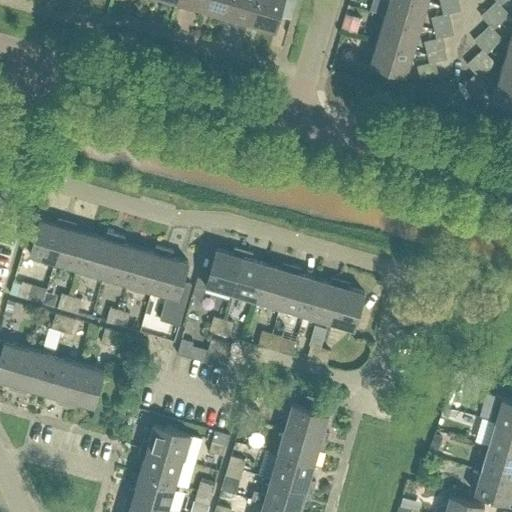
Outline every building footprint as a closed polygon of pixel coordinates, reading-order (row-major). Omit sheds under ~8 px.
[(202,0),(201,7),(225,14),(229,0),(202,0)] [(229,0),(225,14),(250,21),(255,0),(229,0)] [(282,0),(255,0),(250,21),(275,28),(282,0)] [(386,0),(383,12),(420,23),(426,0),(386,0)] [(456,0),(440,4),(442,13),(460,8),(457,0),(456,0)] [(499,21),(486,8),(480,14),(492,28),(499,21)] [(383,12),(376,36),(413,47),(420,23),(383,12)] [(433,28),(435,37),(453,33),(451,24),(433,28)] [(492,46),(479,32),(473,38),(485,52),(492,46)] [(376,36),(369,61),(405,72),(413,47),(376,36)] [(426,52),(428,61),(446,57),(444,48),(426,52)] [(511,50),(505,48),(498,72),(511,76),(511,50)] [(485,70),(472,56),(466,63),(478,76),(485,70)] [(491,97),(511,103),(511,76),(498,72),(491,97)] [(30,252),(55,259),(67,217),(58,214),(56,220),(40,215),(30,252)] [(55,259),(79,266),(89,229),(74,225),(76,219),(67,217),(55,259)] [(79,266),(103,273),(116,231),(106,228),(105,234),(89,229),(79,266)] [(103,273),(127,280),(138,243),(123,239),(124,233),(116,231),(103,273)] [(127,280),(152,287),(164,245),(155,242),(153,248),(138,243),(127,280)] [(164,245),(152,287),(167,292),(159,316),(179,322),(191,280),(182,277),(188,258),(172,253),(174,247),(164,245)] [(205,283),(231,290),(243,248),(234,245),(233,251),(216,246),(205,283)] [(231,290),(255,297),(266,260),(251,256),(253,250),(243,248),(231,290)] [(255,297),(279,304),(292,261),(283,259),(281,265),(266,260),(255,297)] [(279,304),(287,306),(304,311),(314,275),(300,270),(302,264),(292,261),(279,304)] [(304,311),(328,318),(340,276),(331,273),(330,279),(314,275),(304,311)] [(350,279),(340,276),(328,318),(353,325),(364,289),(348,284),(350,279)] [(21,279),(17,294),(27,297),(32,282),(21,279)] [(56,305),(67,309),(71,294),(61,290),(56,305)] [(81,296),(71,294),(67,309),(76,311),(81,296)] [(15,299),(11,314),(22,317),(26,302),(15,299)] [(105,318),(116,322),(119,308),(109,305),(105,318)] [(129,311),(119,308),(116,322),(125,324),(129,311)] [(50,326),(61,329),(65,314),(55,311),(50,326)] [(209,328),(219,331),(223,316),(213,313),(209,328)] [(75,317),(65,314),(61,329),(71,332),(75,317)] [(233,319),(223,316),(219,331),(229,333),(233,319)] [(100,340),(119,346),(124,330),(104,325),(100,340)] [(258,342),(267,345),(272,330),(262,327),(258,342)] [(282,333),(281,333),(272,330),(267,345),(277,348),(282,333)] [(210,336),(204,359),(223,365),(229,342),(210,336)] [(8,385),(17,388),(29,345),(4,338),(0,353),(0,375),(10,379),(8,385)] [(306,356),(316,359),(320,345),(310,342),(306,356)] [(28,385),(43,389),(54,352),(29,345),(17,388),(26,390),(28,385)] [(330,347),(320,345),(316,359),(326,362),(330,347)] [(57,399),(66,402),(78,359),(54,352),(43,389),(58,393),(57,399)] [(103,367),(78,359),(66,402),(75,404),(77,399),(93,403),(103,367)] [(511,397),(501,395),(494,418),(511,423),(511,397)] [(292,401),(284,426),(326,438),(329,430),(323,428),(328,411),(292,401)] [(245,404),(242,414),(257,418),(260,408),(245,404)] [(254,428),(257,418),(242,414),(239,423),(254,428)] [(511,423),(494,418),(487,443),(511,449),(511,423)] [(143,435),(141,444),(183,456),(190,432),(154,421),(149,437),(143,435)] [(284,426),(277,450),(313,461),(318,446),(323,448),(326,438),(284,426)] [(443,435),(435,432),(431,446),(439,448),(443,435)] [(226,443),(211,439),(208,449),(223,454),(226,443)] [(511,449),(487,443),(480,466),(511,475),(511,449)] [(144,455),(139,471),(175,481),(183,456),(141,444),(138,454),(144,455)] [(277,450),(270,475),(312,487),(315,478),(309,476),(313,461),(277,450)] [(231,452),(228,462),(242,467),(245,457),(231,452)] [(239,477),(242,467),(228,462),(225,472),(239,477)] [(511,475),(480,466),(473,490),(508,501),(511,487),(511,475)] [(129,484),(126,493),(168,506),(175,481),(139,471),(135,486),(129,484)] [(253,488),(251,496),(299,510),(304,495),(309,497),(312,487),(270,475),(265,492),(253,488)] [(199,478),(196,488),(212,492),(214,483),(199,478)] [(193,498),(209,503),(212,492),(196,488),(193,498)] [(450,492),(444,511),(481,511),(484,502),(450,492)] [(129,504),(127,511),(166,511),(168,506),(126,493),(123,502),(129,504)] [(262,500),(259,511),(298,511),(299,510),(251,496),(251,497),(262,500)] [(413,498),(408,511),(433,511),(436,504),(413,498)] [(216,501),(213,511),(215,511),(229,511),(231,506),(216,501)]
